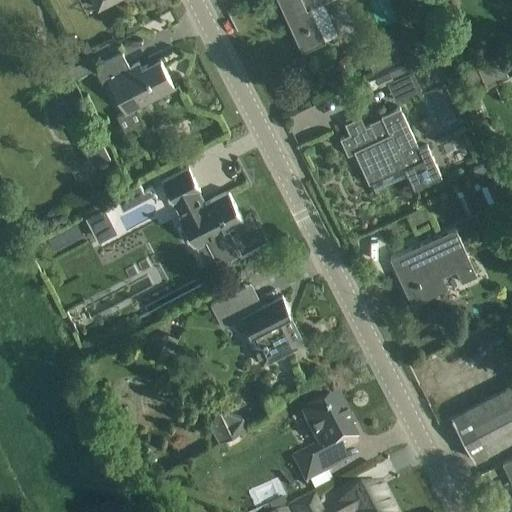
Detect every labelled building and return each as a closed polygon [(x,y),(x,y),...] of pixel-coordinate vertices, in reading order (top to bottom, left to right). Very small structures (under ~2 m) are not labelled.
[(277,0),(301,51),(324,40),(317,24),(310,8),(327,0),(277,0)] [(428,46),(442,41),(436,27),(423,33),(428,46)] [(82,42),(76,45),(81,55),(91,50),(88,43),(82,42)] [(402,59),(394,42),(365,56),(372,73),(402,59)] [(108,80),(124,112),(116,116),(125,132),(142,123),(134,108),(174,87),(159,59),(141,68),(139,63),(129,67),(122,52),(94,67),(102,83),(108,80)] [(508,77),(498,56),(463,72),(471,91),(485,84),(486,87),(508,77)] [(84,60),(68,68),(74,79),(90,71),(84,60)] [(418,67),(411,70),(404,74),(400,67),(389,72),(388,71),(375,78),(374,77),(360,83),(365,93),(387,83),(395,101),(421,90),(420,88),(426,84),(418,67)] [(424,93),(440,126),(456,118),(440,85),(424,93)] [(55,119),(63,119),(68,113),(74,113),(79,106),(74,99),(68,99),(64,92),(56,92),(52,99),(56,106),(51,112),(55,119)] [(370,175),(388,167),(400,161),(410,181),(411,181),(414,188),(441,176),(427,145),(418,149),(398,107),(379,116),(381,119),(365,127),(360,116),(344,123),(349,134),(339,138),(347,155),(357,151),(371,181),(373,180),(370,175)] [(93,126),(76,135),(93,168),(110,159),(93,126)] [(487,172),(484,163),(472,168),(476,177),(487,172)] [(170,177),(161,182),(173,204),(175,203),(181,215),(178,217),(193,245),(195,244),(195,245),(205,240),(206,242),(217,262),(238,251),(226,228),(243,219),(228,191),(206,202),(200,190),(188,167),(170,177)] [(499,198),(491,182),(481,187),(488,203),(499,198)] [(85,217),(98,241),(117,231),(104,207),(85,217)] [(429,217),(423,207),(409,214),(415,224),(429,217)] [(511,238),(503,219),(490,225),(507,263),(511,260),(511,238)] [(58,250),(83,236),(77,225),(52,238),(58,250)] [(445,289),(439,274),(454,267),(461,282),(475,276),(453,229),(419,244),(422,249),(415,253),(412,247),(389,257),(411,305),(445,289)] [(261,364),(285,351),(303,342),(287,312),(290,310),(282,296),(261,307),(249,284),(210,304),(222,328),(242,318),(249,331),(256,328),(262,340),(252,345),(261,364)] [(511,385),(469,407),(451,417),(473,459),(491,450),(511,439),(511,385)] [(305,484),(331,471),(347,463),(341,450),(358,442),(351,429),(354,427),(341,402),(337,402),(336,399),(302,417),(317,447),(292,459),(305,484)] [(210,426),(219,441),(246,425),(242,417),(241,418),(217,409),(210,426)] [(118,411),(111,414),(117,426),(129,420),(126,414),(118,411)] [(511,484),(511,496),(500,502),(504,511),(511,511),(511,458),(502,463),(511,484)] [(292,511),(394,511),(381,485),(340,507),(341,508),(333,511),(319,511),(314,501),(292,511)] [(119,511),(113,500),(87,511),(119,511)] [(262,510),(263,511),(285,511),(288,511),(283,500),(262,510)]
